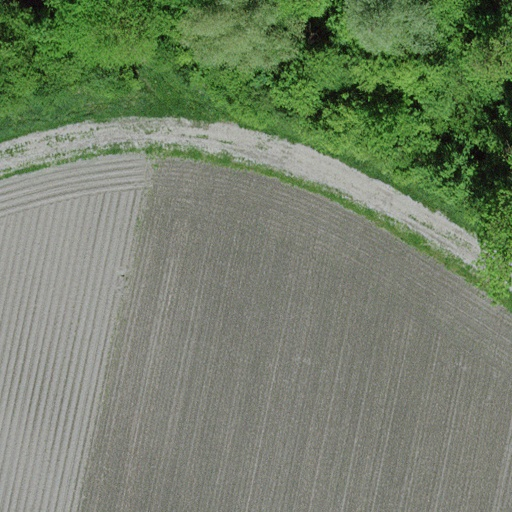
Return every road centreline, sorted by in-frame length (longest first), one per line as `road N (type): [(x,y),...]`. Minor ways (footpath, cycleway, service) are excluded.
road 1 (track): [(511,272),(306,153),(139,132),(0,158)]
road 2 (track): [(255,147),(31,0)]
